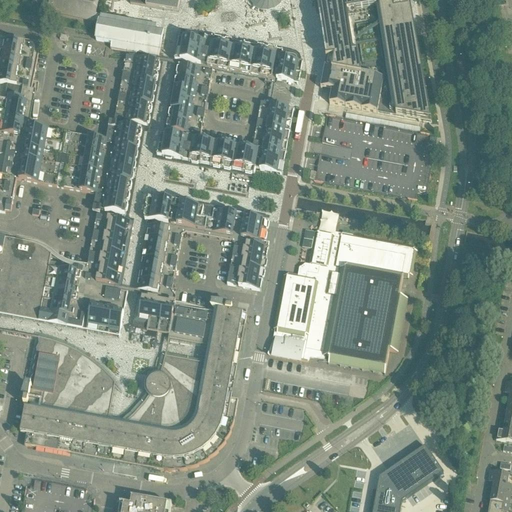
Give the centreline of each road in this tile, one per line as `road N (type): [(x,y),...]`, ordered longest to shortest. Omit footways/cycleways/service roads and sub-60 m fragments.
road 1 (tertiary): [(257,511),(404,397),(436,341),(467,148),(445,0)]
road 2 (unclassified): [(229,467),(251,409),(305,102)]
